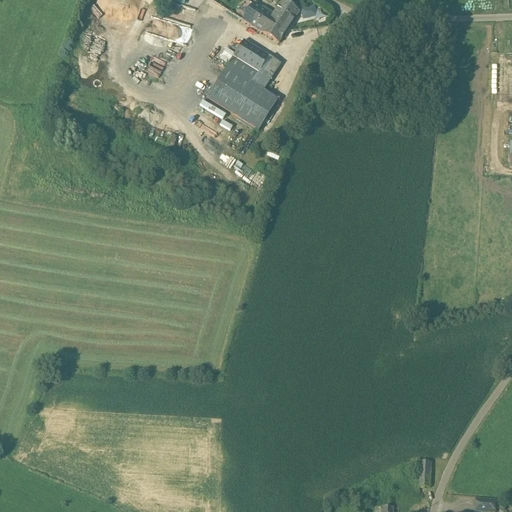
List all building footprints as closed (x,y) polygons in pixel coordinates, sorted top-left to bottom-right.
[(299,14),(281,3),(272,17),(271,18),(261,34),(278,45),(299,14)] [(271,18),(272,17),(253,5),(243,22),(261,34),(271,18)] [(315,7),(303,11),(305,19),(317,16),(315,7)] [(278,64),(240,43),(205,101),(264,133),(283,100),(264,90),(278,64)] [(206,112),(202,116),(224,131),(228,126),(206,112)] [(433,460),(420,460),(419,486),(432,485),(433,460)] [(477,495),(478,511),(496,511),(498,497),(477,495)]
